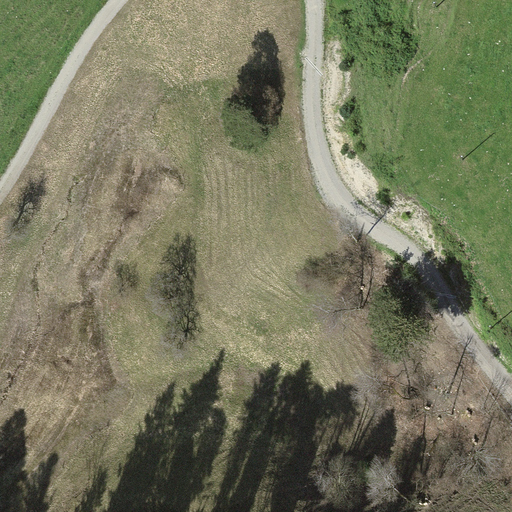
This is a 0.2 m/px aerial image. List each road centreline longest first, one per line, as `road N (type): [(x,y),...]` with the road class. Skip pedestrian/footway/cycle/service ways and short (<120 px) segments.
road 1 (track): [(511,407),(462,332),(319,175),(308,115),(308,0)]
road 2 (track): [(119,0),(80,46),(0,195)]
